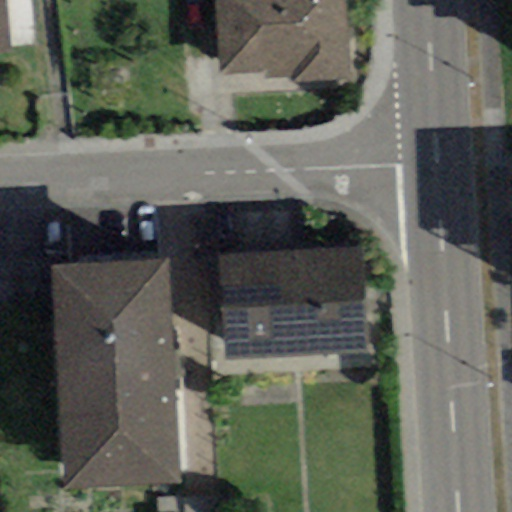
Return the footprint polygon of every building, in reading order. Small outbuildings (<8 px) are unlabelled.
[(0,0),(0,54),(13,53),(6,0),(0,0)] [(37,0),(15,0),(17,47),(39,46),(37,0)] [(348,76),(348,68),(344,0),(214,0),(218,74),(265,72),(265,80),(291,79),(292,85),(348,82),(348,76)] [(360,247),(217,255),(223,359),(366,352),(360,247)] [(65,491),(180,484),(168,259),(53,265),(65,491)]
